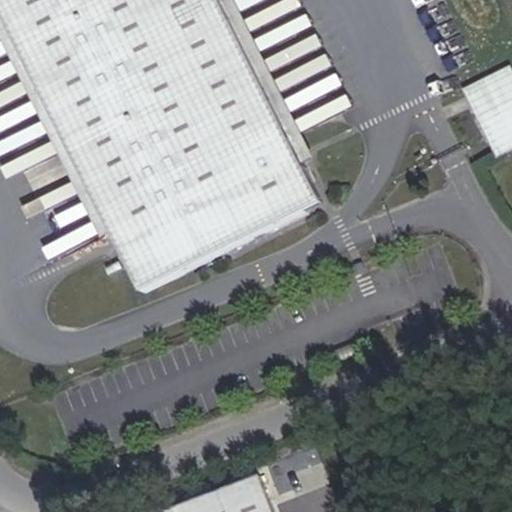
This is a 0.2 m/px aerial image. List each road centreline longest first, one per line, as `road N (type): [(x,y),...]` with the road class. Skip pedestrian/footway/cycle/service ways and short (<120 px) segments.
road 1 (unknown): [(432,359),(414,316),(396,303),(369,302),(77,431)]
road 2 (unknown): [(130,333),(479,186)]
road 3 (unknown): [(479,186),(369,0)]
road 4 (unknown): [(0,258),(36,330),(57,343),(77,347),(130,333)]
